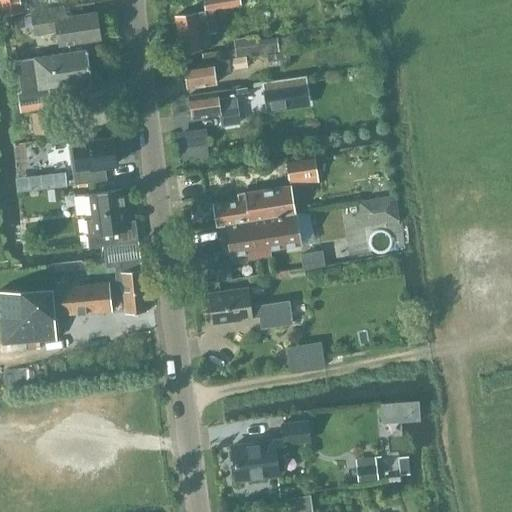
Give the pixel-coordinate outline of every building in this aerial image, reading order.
[(0,0),(0,12),(18,9),(16,0),(0,0)] [(218,33),(214,10),(235,6),(233,0),(215,0),(203,2),(204,11),(175,16),(182,53),(211,48),(209,34),(218,33)] [(35,34),(57,31),(59,44),(100,38),(96,11),(65,16),(64,7),(31,12),(35,34)] [(2,18),(3,30),(12,29),(10,17),(2,18)] [(234,41),(236,57),(246,56),(267,53),(278,52),(277,39),(257,41),(257,38),(234,41)] [(21,91),(17,91),(20,111),(52,107),(49,87),(92,80),(87,49),(16,60),(21,91)] [(289,50),(278,52),(267,53),(268,67),(290,64),(289,50)] [(219,51),(202,53),(203,63),(220,60),(219,51)] [(246,56),(236,57),(228,58),(228,60),(184,66),(187,87),(217,83),(215,70),(248,66),(246,56)] [(305,76),(262,82),(266,108),(309,102),(305,76)] [(232,89),(188,95),(189,101),(191,118),(219,114),(221,125),(239,123),(236,97),(251,95),(250,84),(245,84),(232,86),(232,89)] [(52,130),(49,109),(32,112),(35,133),(52,130)] [(62,118),(64,130),(88,126),(86,114),(62,118)] [(76,144),(77,154),(81,182),(107,179),(105,165),(117,163),(113,137),(86,141),(87,142),(76,144)] [(38,142),(38,148),(58,145),(58,139),(38,142)] [(206,146),(180,149),(182,159),(182,160),(191,159),(207,157),(206,146)] [(286,162),(289,179),(317,174),(315,158),(286,162)] [(43,173),(45,185),(66,183),(64,170),(43,173)] [(216,225),(226,224),(226,223),(295,212),(290,185),(244,192),(245,198),(212,203),(216,225)] [(88,247),(103,245),(138,241),(135,219),(125,220),(121,189),(84,193),(86,214),(84,214),(88,247)] [(390,196),(378,198),(359,201),(363,219),(393,213),(390,196)] [(226,223),(226,224),(231,255),(300,244),(295,212),(226,223)] [(125,313),(145,311),(140,262),(138,241),(103,245),(106,266),(115,265),(115,267),(114,267),(116,285),(122,284),(125,313)] [(323,247),(302,251),(304,265),(325,260),(323,247)] [(110,311),(108,282),(0,289),(0,333),(1,343),(55,339),(53,315),(110,311)] [(213,323),(263,316),(264,327),(292,323),(288,301),(261,305),(261,304),(249,306),(247,288),(209,293),(213,323)] [(295,346),(285,347),(289,372),(324,367),(322,357),(298,360),(295,346)] [(276,474),(278,474),(275,450),(285,449),(285,444),(309,441),(307,420),(281,423),(283,438),(273,439),(272,439),(272,442),(233,447),(233,445),(232,445),(236,479),(237,479),(237,478),(276,473),(276,474)] [(356,458),(359,479),(378,476),(375,455),(356,458)] [(311,511),(309,495),(291,498),(292,511),(311,511)]
